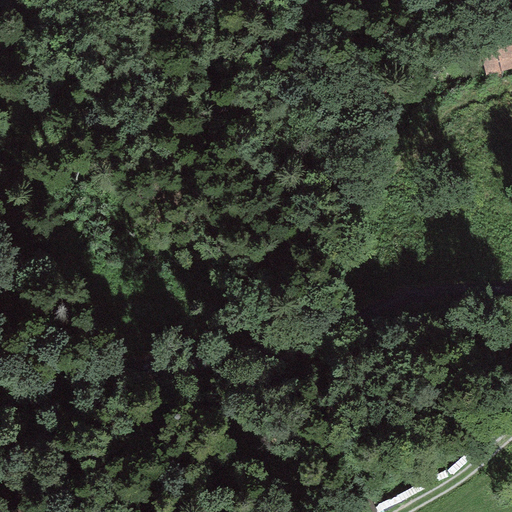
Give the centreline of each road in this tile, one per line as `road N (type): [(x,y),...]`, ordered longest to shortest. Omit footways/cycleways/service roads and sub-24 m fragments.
road 1 (track): [(0,399),(360,325),(421,294),(511,294)]
road 2 (track): [(511,431),(476,465),(398,511)]
